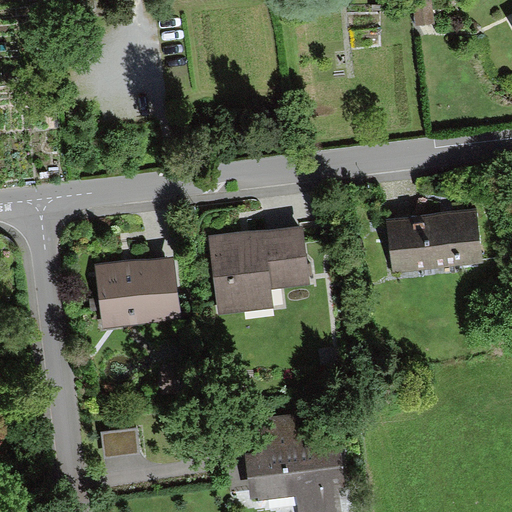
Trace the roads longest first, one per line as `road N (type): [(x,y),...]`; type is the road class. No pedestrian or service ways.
road 1 (residential): [(511,148),(38,201)]
road 2 (residential): [(76,511),(38,201)]
